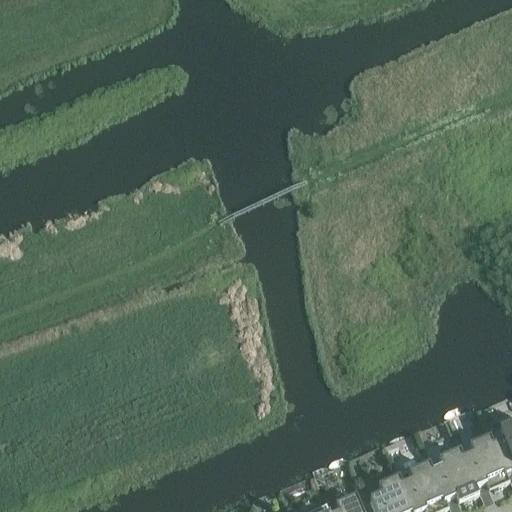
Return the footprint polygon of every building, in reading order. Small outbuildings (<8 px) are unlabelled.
[(502,446),(493,450),(492,450),(506,481),(511,477),(511,433),(499,439),(502,446)] [(472,459),(462,463),(462,464),(475,494),(476,494),(492,487),(494,492),(493,493),(493,494),(504,490),(505,490),(509,488),(506,481),(492,450),(493,450),(490,443),(469,452),(472,459)] [(441,473),(432,477),(431,477),(445,508),(445,507),(461,500),(464,506),(462,506),(463,508),(474,503),(479,501),(476,494),(475,494),(462,464),(462,463),(459,456),(438,466),(441,473)] [(411,486),(401,490),(410,511),(447,511),(445,507),(445,508),(431,477),(432,477),(429,470),(408,479),(411,486)] [(410,511),(401,490),(398,483),(378,492),(381,499),(369,504),(372,511),(410,511)] [(334,511),(359,511),(355,502),(335,511),(334,511)]
